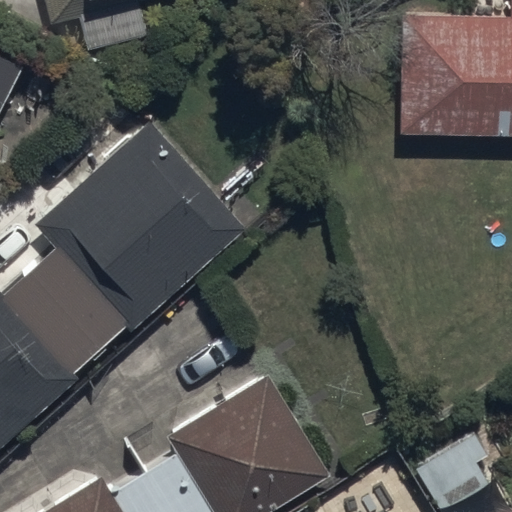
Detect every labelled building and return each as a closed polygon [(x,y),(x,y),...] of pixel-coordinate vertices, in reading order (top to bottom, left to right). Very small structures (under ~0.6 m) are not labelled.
[(40,0),(45,22),(80,14),(87,47),(144,34),(137,3),(150,0),(40,0)] [(400,15),(398,136),(511,137),(511,0),(509,0),(509,17),(400,15)] [(0,103),(15,72),(0,65),(0,103)] [(0,448),(78,381),(71,372),(123,328),(127,333),(243,233),(147,122),(31,223),(54,249),(2,294),(0,291),(0,448)] [(43,511),(271,511),(328,477),(264,375),(164,437),(172,450),(106,491),(98,478),(43,511)] [(411,466),(413,469),(437,511),(443,511),(486,487),(474,467),(485,460),(469,432),(411,466)]
